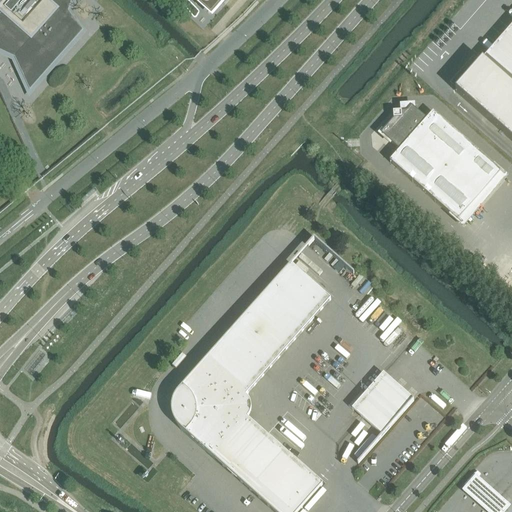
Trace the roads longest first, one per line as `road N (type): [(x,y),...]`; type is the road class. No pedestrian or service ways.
road 1 (secondary): [(25,337),(69,290),(230,158),(369,0)]
road 2 (secondary): [(183,143),(74,234),(0,315)]
road 3 (unclassified): [(32,211),(201,72)]
road 4 (secondary): [(332,0),(183,143)]
road 5 (unknown): [(170,390),(170,416),(259,511)]
road 6 (unclassified): [(493,400),(394,511)]
